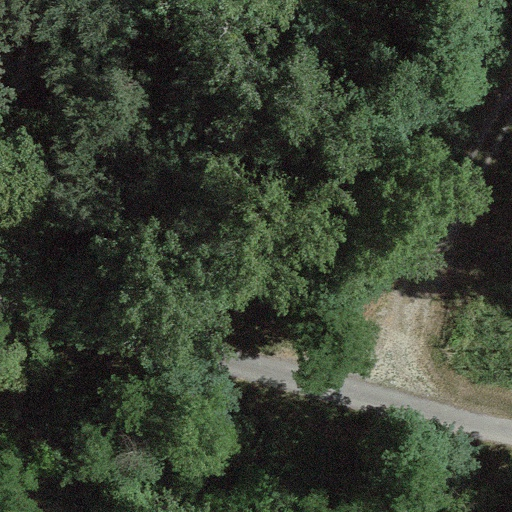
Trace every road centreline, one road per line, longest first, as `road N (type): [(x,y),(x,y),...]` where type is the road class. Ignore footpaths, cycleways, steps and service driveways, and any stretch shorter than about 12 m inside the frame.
road 1 (track): [(511,431),(0,300)]
road 2 (track): [(334,390),(511,101)]
